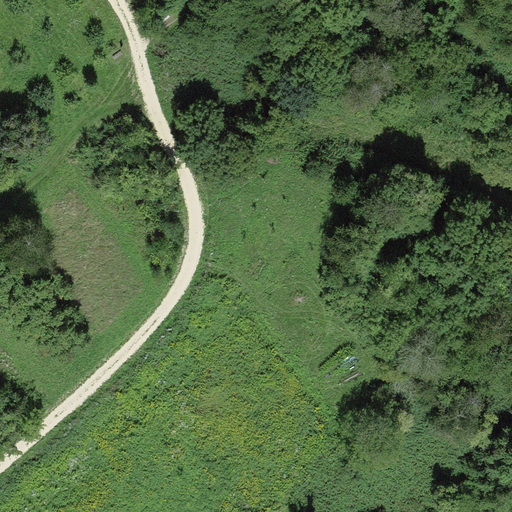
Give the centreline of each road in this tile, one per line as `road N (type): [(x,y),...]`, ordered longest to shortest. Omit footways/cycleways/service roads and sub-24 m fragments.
road 1 (track): [(0,205),(24,197),(73,147),(149,104),(236,94),(325,109),(511,185)]
road 2 (track): [(139,47),(149,104),(188,181),(198,220),(195,258),(175,300),(134,351),(0,468)]
